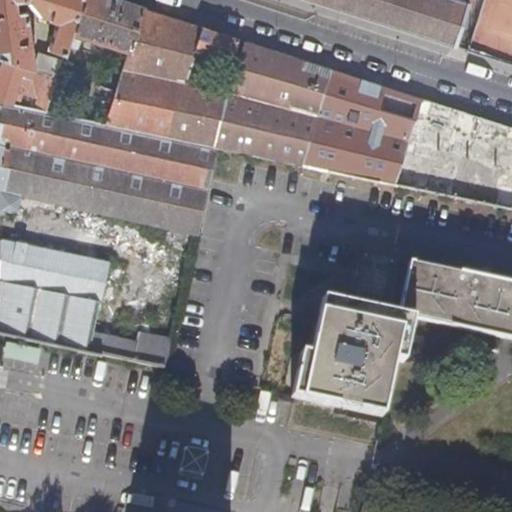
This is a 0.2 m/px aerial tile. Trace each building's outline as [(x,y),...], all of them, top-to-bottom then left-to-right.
[(0,0),(0,60),(5,62),(36,72),(52,76),(58,78),(63,61),(38,53),(38,54),(33,55),(27,10),(31,7),(37,15),(49,18),(48,21),(57,24),(49,51),(65,56),(68,48),(82,0),(0,0)] [(143,9),(116,0),(82,0),(68,48),(77,51),(80,40),(80,34),(99,40),(98,46),(103,48),(105,43),(130,51),(143,9)] [(309,0),(457,47),(470,6),(471,0),(309,0)] [(23,196),(194,233),(212,147),(229,94),(210,91),(184,85),(188,73),(195,52),(203,28),(143,9),(130,51),(105,125),(47,113),(38,111),(18,106),(0,102),(0,210),(13,213),(20,209),(23,196)] [(232,64),(239,40),(203,28),(195,52),(207,56),(205,61),(216,64),(217,60),(232,64)] [(290,112),(307,62),(246,42),(229,93),(290,112)] [(5,62),(0,75),(0,102),(18,106),(27,79),(33,81),(36,72),(5,62)] [(229,94),(212,147),(511,209),(511,127),(307,62),(290,112),(229,93),(229,94)] [(184,85),(210,91),(214,78),(188,73),(184,85)] [(47,81),(38,111),(47,113),(58,78),(52,76),(50,82),(47,81)] [(0,332),(102,354),(165,367),(171,341),(139,334),(138,345),(94,335),(108,265),(0,241),(0,332)] [(511,286),(409,265),(399,316),(413,320),(511,340),(511,286)] [(345,306),(322,301),(310,354),(299,352),(289,401),(382,420),(391,375),(402,377),(413,320),(399,316),(345,306)] [(40,352),(6,345),(3,359),(37,367),(40,352)] [(199,473),(201,449),(179,447),(177,471),(199,473)]
